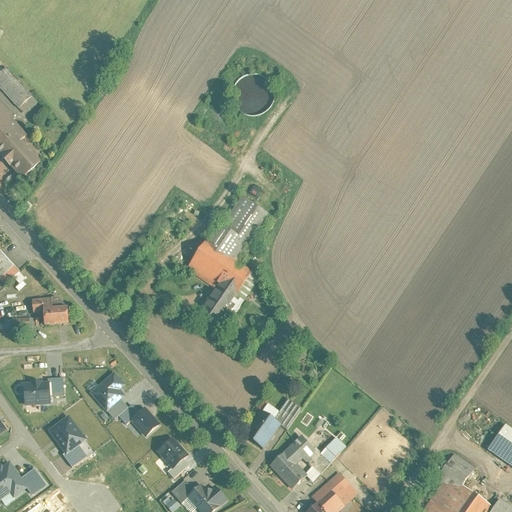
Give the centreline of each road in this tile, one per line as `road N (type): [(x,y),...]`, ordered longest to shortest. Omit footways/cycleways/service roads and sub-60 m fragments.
road 1 (tertiary): [(271,511),(111,335)]
road 2 (track): [(511,335),(387,511)]
road 3 (tertiary): [(111,335),(0,210)]
